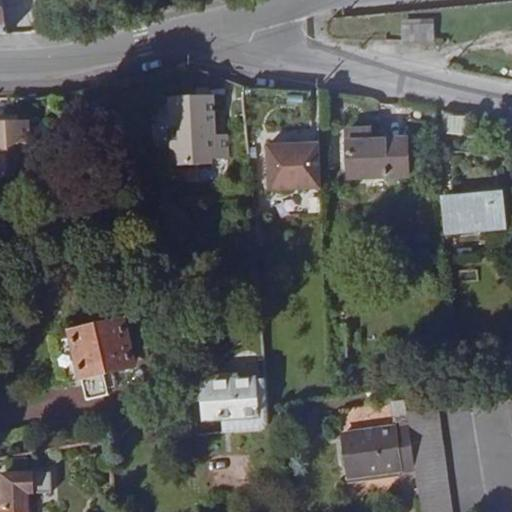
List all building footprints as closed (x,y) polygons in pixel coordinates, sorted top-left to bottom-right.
[(0,32),(9,33),(6,8),(1,9),(0,5),(0,32)] [(348,36),(388,33),(387,32),(385,12),(346,16),(348,36)] [(50,31),(71,30),(69,21),(50,22),(50,31)] [(406,31),(407,41),(435,41),(433,26),(406,28),(406,31)] [(387,32),(388,33),(389,41),(407,41),(406,31),(387,32)] [(231,133),(221,133),(216,134),(214,128),(221,121),(220,93),(176,95),(178,162),(217,159),(217,156),(232,155),(231,133)] [(312,96),(277,95),(278,125),(313,124),(312,96)] [(0,126),(0,175),(32,174),(39,168),(39,164),(39,159),(32,154),(32,140),(30,119),(18,120),(19,125),(0,126)] [(471,128),(444,123),(447,159),(473,157),(471,128)] [(349,177),(410,176),(409,140),(370,139),(371,131),(350,131),(349,177)] [(323,195),(322,150),(269,152),(271,197),(323,195)] [(504,192),(495,193),(496,202),(505,202),(504,192)] [(443,198),(446,234),(493,229),(492,222),(507,221),(505,202),(496,202),(495,193),(443,198)] [(492,222),(493,229),(507,227),(507,221),(492,222)] [(124,323),(74,333),(88,399),(110,394),(105,370),(134,364),(124,323)] [(208,417),(259,410),(253,370),(202,379),(208,417)] [(417,464),(410,414),(408,399),(391,402),(396,428),(343,435),(350,478),(403,470),(402,467),(417,464)] [(339,410),(343,435),(396,428),(391,402),(339,410)] [(417,464),(423,511),(454,511),(438,409),(410,414),(417,464)] [(208,445),(205,423),(188,425),(187,419),(165,420),(165,425),(159,426),(160,448),(208,445)] [(0,511),(30,511),(29,491),(36,491),(36,492),(55,491),(54,471),(35,472),(34,474),(6,474),(7,506),(0,506),(0,511)]
